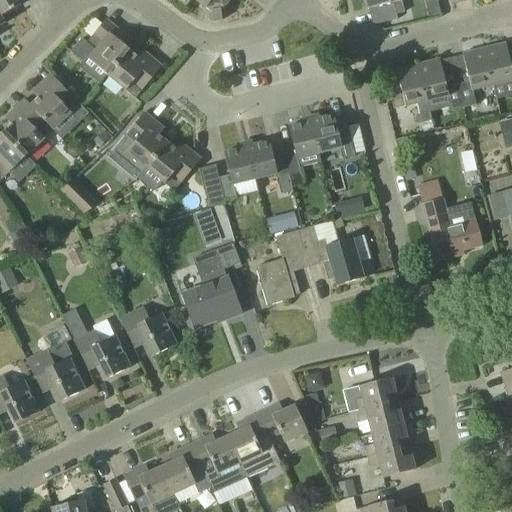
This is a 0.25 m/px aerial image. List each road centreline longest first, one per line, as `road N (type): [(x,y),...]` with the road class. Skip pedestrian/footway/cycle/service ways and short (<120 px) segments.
road 1 (residential): [(11,485),(255,366),(423,326)]
road 2 (residential): [(423,326),(359,77)]
road 3 (residential): [(359,77),(219,108),(190,87),(195,40)]
road 4 (residential): [(453,511),(423,326)]
road 5 (residential): [(352,44),(511,7)]
road 6 (residential): [(195,40),(265,36),(302,0)]
